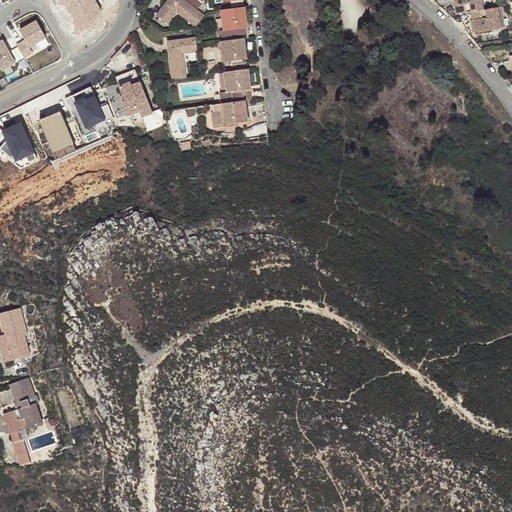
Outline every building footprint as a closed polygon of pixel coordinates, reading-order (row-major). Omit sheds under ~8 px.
[(68,0),(81,23),(105,10),(99,0),(68,0)] [(189,26),(197,17),(186,8),(192,0),(191,0),(175,0),(174,0),(161,0),(153,9),(149,18),(156,23),(167,10),(189,26)] [(447,0),(450,16),(466,14),(479,12),(476,0),(447,0)] [(240,38),(237,9),(211,11),(214,33),(219,33),(220,41),(236,39),(240,38)] [(495,32),(492,10),(479,12),(466,14),(470,35),(495,32)] [(18,48),(25,60),(34,55),(31,50),(46,41),(37,25),(21,34),(27,43),(18,48)] [(189,50),(189,45),(188,38),(160,41),(164,79),(177,77),(175,53),(189,50)] [(236,39),(220,41),(210,42),(213,64),(219,63),(220,72),(239,70),(236,39)] [(4,44),(0,45),(0,66),(3,73),(16,65),(4,44)] [(236,101),(243,101),(239,70),(220,72),(214,73),(216,94),(210,94),(212,104),(236,101)] [(142,133),(160,126),(154,112),(147,115),(130,73),(110,81),(118,102),(115,103),(120,119),(124,118),(128,127),(138,123),(142,133)] [(214,73),(208,73),(210,94),(216,94),(214,73)] [(146,87),(149,94),(156,92),(153,85),(146,87)] [(236,101),(212,104),(212,112),(202,113),(204,129),(214,128),(214,126),(239,123),(236,101)] [(105,125),(112,122),(106,108),(99,110),(96,102),(86,106),(86,104),(78,107),(87,130),(104,123),(105,125)] [(62,112),(42,122),(56,151),(76,141),(62,112)] [(41,156),(27,123),(10,130),(14,140),(8,148),(18,156),(22,155),(23,158),(31,154),(34,160),(41,156)] [(234,143),(258,141),(257,129),(247,131),(239,134),(234,135),(234,143)] [(7,350),(11,361),(30,353),(23,336),(28,333),(16,307),(0,314),(0,317),(2,325),(0,325),(0,351),(1,352),(7,350)] [(5,363),(11,361),(7,350),(1,352),(5,363)] [(39,396),(32,378),(12,385),(13,386),(19,403),(17,404),(17,406),(16,407),(17,411),(12,412),(18,431),(13,433),(23,466),(34,464),(23,431),(46,423),(40,404),(43,403),(40,395),(39,396)] [(12,412),(7,414),(13,433),(18,431),(12,412)]
